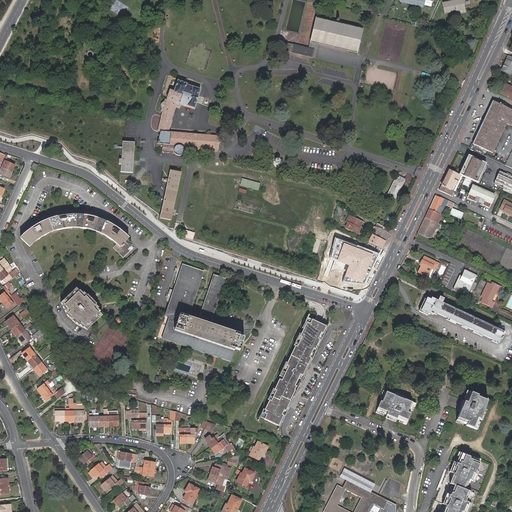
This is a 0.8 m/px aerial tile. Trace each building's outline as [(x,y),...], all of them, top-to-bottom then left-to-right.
[(463,0),(455,0),(442,3),(444,14),(465,10),(463,0)] [(319,43),(358,52),(363,29),(316,18),(309,48),(314,49),(312,58),(316,58),(319,43)] [(314,49),(309,48),(293,44),(291,53),(312,58),(314,49)] [(510,75),(511,71),(511,57),(508,56),(501,71),(510,75)] [(162,111),(162,113),(172,115),(175,106),(179,107),(180,103),(194,108),(200,89),(186,85),(187,84),(178,81),(177,80),(173,91),(170,90),(166,99),(167,99),(167,100),(165,99),(164,102),(163,102),(162,103),(161,104),(161,105),(161,106),(162,107),(162,108),(161,111),(162,111)] [(511,87),(505,84),(500,94),(511,99),(511,87)] [(511,120),(511,110),(493,102),(473,144),(492,153),(506,124),(505,123),(507,120),(511,122),(509,125),(510,125),(511,120)] [(171,119),(161,117),(158,131),(160,132),(157,144),(163,144),(161,152),(175,153),(176,155),(177,155),(179,156),(181,155),(182,155),(183,154),(184,153),(184,151),(184,150),(184,148),(183,147),(182,146),(218,149),(219,136),(168,132),(171,119)] [(132,173),(134,143),(123,142),(121,160),(119,159),(119,164),(121,164),(120,172),(132,173)] [(0,166),(12,172),(15,166),(5,161),(7,157),(0,153),(0,166)] [(482,173),(485,167),(484,166),(483,166),(483,165),(481,165),(482,163),(476,160),(476,159),(470,156),(469,159),(466,158),(462,165),(464,166),(460,175),(461,176),(464,177),(476,183),(480,175),(481,172),(482,173)] [(0,174),(9,178),(12,172),(0,166),(0,174)] [(171,220),(181,172),(170,170),(160,218),(171,220)] [(458,174),(448,170),(441,184),(454,190),(456,191),(462,177),(461,176),(460,175),(458,174)] [(502,180),(503,178),(511,182),(511,175),(506,172),(506,174),(500,171),(500,172),(497,177),(495,183),(494,184),(500,186),(502,180)] [(405,179),(397,175),(387,194),(395,199),(405,179)] [(260,183),(242,178),(240,185),(259,190),(260,183)] [(511,182),(503,178),(502,180),(500,186),(503,188),(504,186),(508,188),(507,190),(511,191),(511,188),(511,182)] [(441,184),(438,190),(451,196),(454,190),(441,184)] [(472,186),(468,193),(477,197),(479,197),(482,198),(482,199),(490,203),(493,198),(492,195),(472,186)] [(477,197),(468,193),(468,195),(469,195),(473,196),(473,197),(480,200),(481,201),(490,205),(490,203),(482,199),(482,198),(479,197),(477,197)] [(435,196),(429,209),(440,214),(441,215),(446,206),(452,208),(453,205),(454,206),(455,204),(448,201),(435,196)] [(511,204),(506,203),(506,202),(502,200),(498,210),(502,211),(511,216),(511,217),(511,204)] [(463,213),(452,208),(449,214),(460,219),(463,213)] [(430,238),(435,228),(434,227),(436,223),(440,214),(429,209),(417,233),(426,237),(427,237),(430,238)] [(25,234),(20,238),(29,246),(37,240),(40,238),(45,234),(49,233),(53,231),(60,229),(66,228),(73,227),(76,227),(80,228),(88,229),(93,230),(97,232),(105,236),(111,239),(117,244),(113,248),(123,258),(133,247),(131,245),(129,246),(124,241),(128,238),(123,233),(117,229),(112,225),(107,223),(99,219),(93,217),(86,216),(78,215),(70,215),(63,216),(56,217),(47,220),(42,222),(38,225),(31,229),(29,231),(25,234)] [(359,226),(361,222),(350,217),(348,215),(345,222),(347,223),(345,228),(357,233),(360,235),(364,228),(360,227),(359,226)] [(388,233),(390,230),(375,222),(373,226),(388,233)] [(372,234),(384,240),(388,233),(373,226),(371,225),(368,232),(369,233),(372,234)] [(194,234),(185,231),(182,240),(186,242),(187,239),(193,240),(194,234)] [(381,248),(384,240),(372,234),(368,242),(381,248)] [(435,270),(438,264),(424,257),(423,261),(424,262),(419,272),(427,277),(432,268),(435,270)] [(8,267),(9,265),(4,258),(1,260),(2,261),(4,264),(3,265),(5,268),(8,267)] [(244,337),(232,333),(220,329),(209,326),(225,278),(218,276),(202,323),(198,322),(188,319),(204,271),(182,264),(173,290),(169,289),(166,298),(170,300),(165,316),(168,317),(167,322),(162,338),(230,361),(234,348),(239,350),(244,337)] [(5,268),(0,272),(0,279),(1,280),(10,273),(12,277),(19,272),(16,268),(12,272),(10,270),(8,272),(5,268)] [(467,296),(477,275),(464,270),(461,277),(460,276),(454,289),(467,296)] [(202,323),(218,276),(213,274),(198,322),(202,323)] [(11,286),(8,282),(2,286),(6,291),(0,296),(0,300),(2,303),(11,296),(8,293),(10,291),(7,289),(11,286)] [(496,292),(499,286),(492,282),(491,285),(487,283),(481,296),(483,297),(481,302),(492,307),(494,302),(491,301),(495,293),(494,292),(494,291),(496,292)] [(78,292),(75,289),(61,302),(65,306),(64,306),(66,309),(66,310),(69,313),(68,314),(76,322),(77,321),(80,325),(81,324),(84,327),(84,326),(87,329),(101,316),(98,313),(99,312),(96,309),(97,308),(94,305),(95,304),(87,296),(86,297),(83,293),(82,294),(79,292),(78,292)] [(15,302),(18,306),(24,301),(22,298),(20,299),(15,293),(11,296),(2,303),(7,308),(15,302)] [(431,310),(499,342),(503,334),(442,305),(443,303),(442,303),(444,299),(439,297),(437,300),(431,298),(431,299),(427,298),(421,310),(429,314),(431,310)] [(24,319),(31,314),(27,309),(20,315),(24,319)] [(11,330),(19,323),(13,316),(7,321),(10,325),(8,326),(11,330)] [(260,417),(279,426),(283,416),(280,415),(283,410),(286,411),(293,396),(295,397),(297,391),(295,390),(326,326),(318,322),(309,318),(286,366),(289,367),(283,381),(280,379),(275,389),(278,391),(273,402),(270,400),(265,410),(267,411),(265,414),(262,413),(260,417)] [(25,331),(31,326),(29,322),(23,328),(19,323),(11,330),(17,337),(25,331)] [(36,338),(45,331),(43,328),(33,336),(35,339),(36,338)] [(25,331),(17,337),(23,344),(31,338),(25,331)] [(47,334),(45,331),(36,338),(39,341),(47,334)] [(27,361),(35,355),(29,348),(22,354),(27,361)] [(38,358),(35,355),(27,361),(33,369),(41,362),(43,361),(39,357),(38,358)] [(47,370),(49,368),(43,361),(41,362),(47,370)] [(41,362),(33,369),(39,376),(47,370),(41,362)] [(55,368),(58,366),(57,362),(49,368),(51,371),(55,368)] [(57,376),(51,382),(54,385),(60,380),(57,376)] [(41,395),(54,385),(51,382),(49,379),(44,384),(37,390),(41,395)] [(56,389),(54,385),(41,395),(46,400),(53,395),(57,399),(65,393),(61,388),(56,393),(54,391),(56,389)] [(397,419),(396,421),(406,425),(412,411),(413,411),(416,404),(404,399),(405,397),(396,393),(395,395),(383,391),(380,397),(383,398),(382,402),(380,401),(376,412),(386,416),(386,415),(397,419)] [(466,402),(464,401),(460,412),(456,422),(459,423),(460,420),(467,422),(466,425),(471,427),(477,430),(478,426),(474,425),(476,422),(477,418),(480,420),(482,412),(484,413),(486,410),(484,409),(488,398),(484,397),(483,399),(479,398),(477,397),(478,395),(467,391),(465,395),(467,395),(466,399),(467,400),(466,402)] [(65,411),(65,421),(74,421),(74,411),(74,404),(70,404),(70,411),(65,411)] [(76,404),(74,404),(74,411),(74,421),(84,421),(83,406),(76,406),(76,404)] [(56,421),(65,421),(65,411),(65,408),(55,409),(56,421)] [(104,416),(99,416),(99,427),(108,426),(108,412),(108,410),(103,410),(104,416)] [(138,415),(138,413),(131,413),(131,411),(126,411),(126,418),(131,418),(131,429),(139,429),(138,415)] [(108,412),(108,426),(118,426),(117,412),(108,412)] [(99,427),(99,416),(99,413),(89,413),(89,417),(89,427),(99,427)] [(210,447),(223,438),(221,436),(219,438),(217,435),(211,439),(209,436),(205,439),(210,447)] [(221,448),(223,447),(227,452),(228,450),(231,454),(235,450),(233,447),(230,443),(228,444),(224,438),(223,438),(210,447),(214,453),(221,448)] [(263,455),(267,447),(257,442),(255,448),(253,447),(253,448),(250,447),(249,451),(251,452),(249,455),(258,460),(261,454),(263,455)] [(87,451),(78,458),(86,466),(96,457),(91,452),(91,451),(88,448),(86,450),(87,451)] [(470,511),(490,464),(480,461),(481,460),(478,459),(477,460),(455,451),(447,473),(444,472),(437,490),(439,491),(430,511),(470,511)] [(129,465),(131,454),(118,452),(117,459),(119,460),(118,463),(129,465)] [(236,466),(239,461),(242,454),(228,457),(227,464),(236,466)] [(143,468),(154,470),(155,463),(144,461),(145,459),(143,459),(142,463),(144,463),(143,468)] [(101,462),(88,472),(93,478),(95,477),(97,475),(103,469),(106,473),(109,471),(112,468),(109,464),(106,467),(101,462)] [(125,481),(123,478),(122,477),(117,481),(112,475),(117,470),(115,466),(112,468),(109,471),(112,473),(107,477),(109,479),(101,485),(106,490),(114,483),(118,487),(125,481)] [(153,477),(154,470),(143,468),(139,467),(135,466),(134,471),(141,472),(140,475),(141,475),(142,474),(143,475),(153,477)] [(210,473),(226,480),(230,469),(225,467),(223,471),(214,468),(212,467),(210,473)] [(240,474),(236,482),(245,486),(248,480),(250,481),(254,473),(244,468),(241,474),(240,474)] [(340,477),(347,480),(371,492),(375,484),(344,468),(340,477)] [(224,486),(226,480),(210,473),(208,480),(218,484),(215,491),(222,496),(225,486),(224,486)] [(369,511),(373,504),(383,509),(387,501),(371,492),(347,480),(342,488),(337,485),(323,511),(369,511)] [(136,482),(134,492),(149,495),(151,488),(147,488),(148,484),(136,482)] [(188,494),(185,500),(192,504),(196,496),(195,495),(198,489),(189,484),(184,492),(186,493),(188,494)] [(9,493),(8,486),(0,486),(0,494),(0,495),(0,493),(9,493)] [(130,503),(136,498),(133,494),(130,496),(128,494),(126,496),(123,492),(113,501),(118,506),(126,499),(130,503)] [(225,504),(221,511),(235,511),(241,500),(231,495),(227,505),(225,504)] [(396,505),(387,501),(383,509),(381,508),(379,511),(395,511),(395,506),(396,505)] [(143,511),(136,503),(133,507),(134,508),(128,511),(143,511)]
